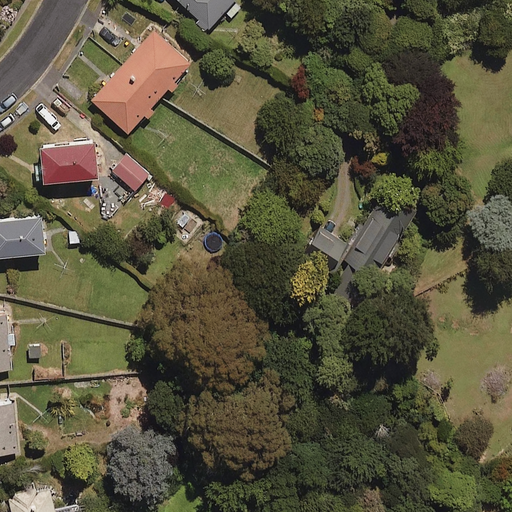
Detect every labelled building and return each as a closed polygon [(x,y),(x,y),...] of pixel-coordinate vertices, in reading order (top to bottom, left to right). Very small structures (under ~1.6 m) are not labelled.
[(181,0),(207,23),(221,7),(230,15),(239,5),(234,0),(181,0)] [(148,103),(168,82),(172,86),(178,79),(174,75),(189,58),(154,26),(91,95),(127,127),(143,109),(148,113),(153,107),(148,103)] [(96,168),(92,133),(39,138),(42,174),(96,168)] [(148,169),(126,149),(111,166),(134,186),(148,169)] [(417,203),(392,184),(323,280),(348,299),(417,203)] [(39,210),(0,211),(0,247),(41,246),(39,210)] [(344,241),(320,224),(311,236),(323,244),(317,254),(329,263),(344,241)] [(0,365),(10,365),(9,339),(13,339),(12,329),(8,329),(7,308),(0,308),(0,365)] [(0,448),(17,447),(13,397),(0,397),(0,448)] [(53,503),(47,481),(6,493),(11,511),(78,511),(74,497),(53,503)]
